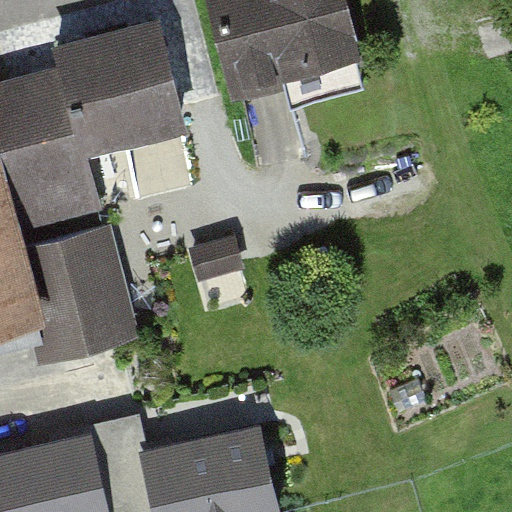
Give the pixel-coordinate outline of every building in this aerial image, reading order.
[(343,0),(208,0),(230,92),(358,62),(343,0)] [(169,27),(0,65),(0,84),(32,227),(206,188),(169,27)] [(0,200),(0,346),(32,340),(0,200)] [(143,331),(118,231),(27,254),(52,354),(143,331)] [(283,511),(262,422),(150,449),(165,511),(283,511)] [(111,511),(94,432),(0,452),(0,511),(111,511)]
